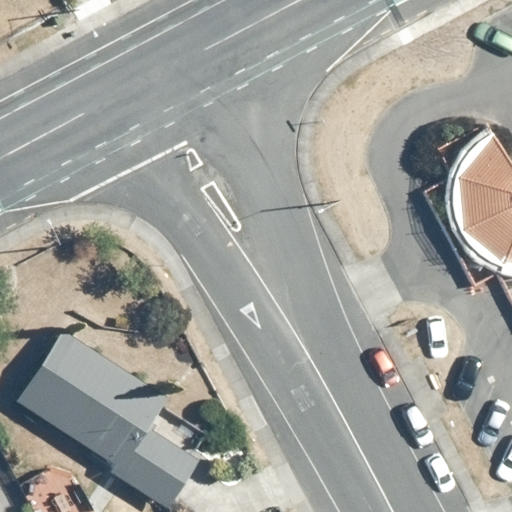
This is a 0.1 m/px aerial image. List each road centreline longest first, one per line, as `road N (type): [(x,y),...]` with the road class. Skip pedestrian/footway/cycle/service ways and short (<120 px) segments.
road 1 (tertiary): [(390,511),(144,79)]
road 2 (tertiary): [(297,0),(144,79)]
road 3 (tertiary): [(144,79),(0,156)]
